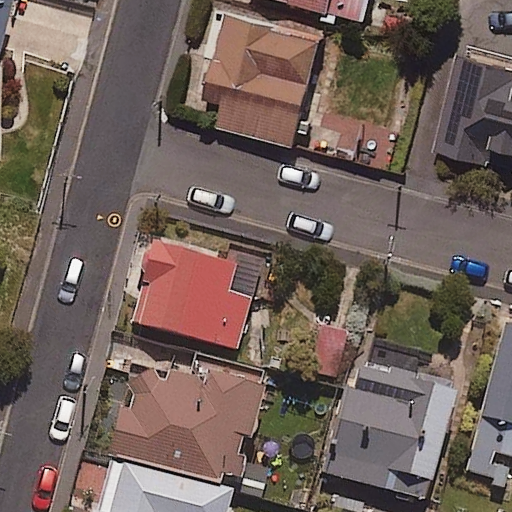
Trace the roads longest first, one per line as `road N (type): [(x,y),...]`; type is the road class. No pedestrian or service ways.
road 1 (residential): [(115,151),(511,257)]
road 2 (residential): [(19,511),(115,151)]
road 3 (residential): [(115,151),(156,0)]
